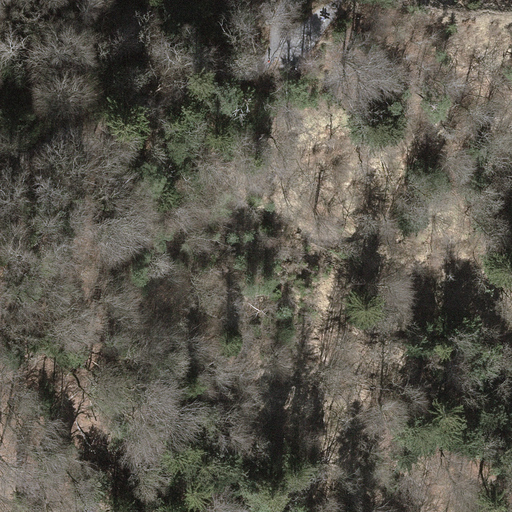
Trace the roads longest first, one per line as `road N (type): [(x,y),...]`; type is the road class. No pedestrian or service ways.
road 1 (motorway): [(0,236),(511,340)]
road 2 (motorway): [(511,167),(0,63)]
road 3 (track): [(292,0),(258,68),(181,90),(89,146),(66,130),(0,180)]
